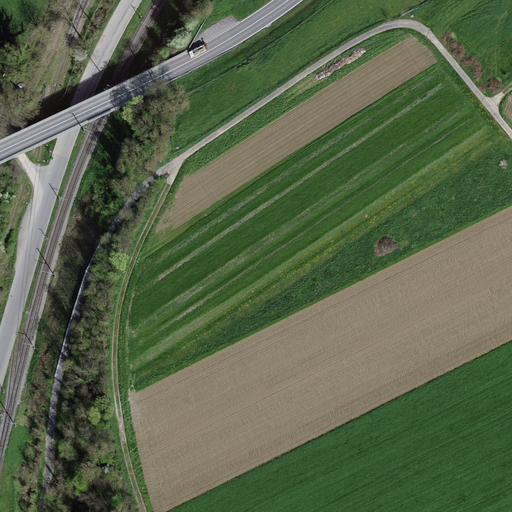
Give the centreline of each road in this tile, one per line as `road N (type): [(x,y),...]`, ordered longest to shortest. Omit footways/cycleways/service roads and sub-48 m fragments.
road 1 (track): [(511,135),(423,29),(385,25),(135,191),(97,243),(73,311),(41,511)]
road 2 (unclassified): [(130,0),(80,107),(0,358)]
road 3 (track): [(173,163),(118,306),(118,410),(143,511)]
road 4 (primary): [(0,151),(205,53),(287,0)]
